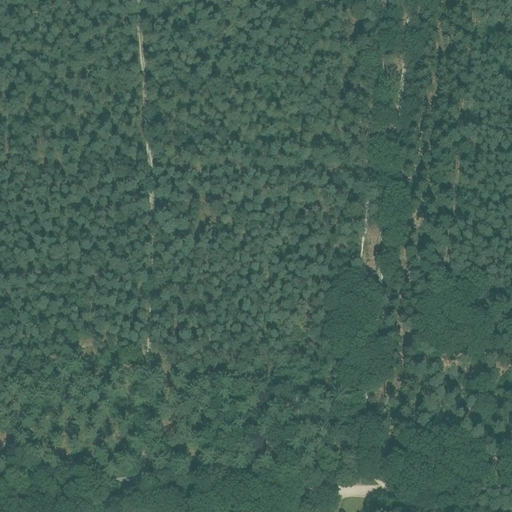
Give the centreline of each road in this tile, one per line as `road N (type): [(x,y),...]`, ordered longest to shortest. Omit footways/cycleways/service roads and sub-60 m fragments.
road 1 (track): [(136,0),(151,172),(152,357),(142,496)]
road 2 (unknown): [(390,0),(344,489)]
road 3 (track): [(365,488),(411,0)]
road 4 (track): [(154,496),(385,487)]
road 5 (track): [(142,477),(103,410),(76,385),(58,341),(0,312)]
road 6 (track): [(152,357),(267,354),(375,370)]
road 7 (track): [(0,501),(142,496)]
road 8 (track): [(385,487),(511,484)]
